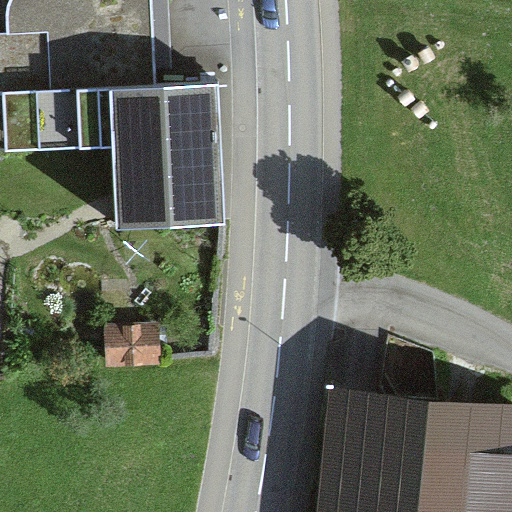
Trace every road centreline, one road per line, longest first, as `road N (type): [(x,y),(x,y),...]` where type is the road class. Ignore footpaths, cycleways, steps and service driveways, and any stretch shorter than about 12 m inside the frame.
road 1 (primary): [(286,0),(293,107),(288,277)]
road 2 (primary): [(288,277),(262,511)]
road 3 (unclassified): [(288,277),(405,306),(511,349)]
